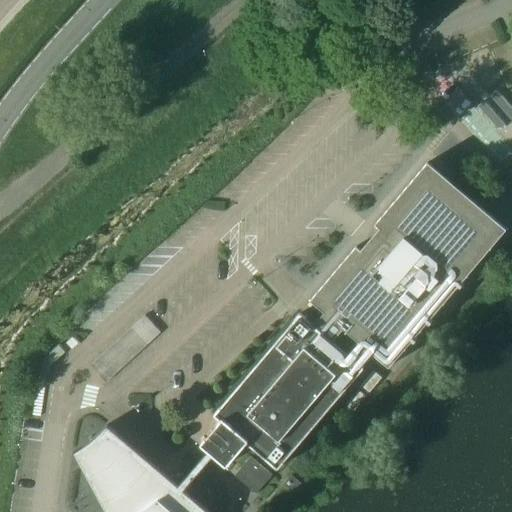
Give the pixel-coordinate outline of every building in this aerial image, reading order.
[(474,95),(461,81),(456,86),(447,76),(434,88),(456,112),(474,95)] [(389,367),(506,229),(428,162),(376,224),(380,228),(361,250),(357,246),(311,301),(324,312),(314,324),(334,340),(344,328),(389,367)] [(201,444),(202,445),(225,465),(228,466),(247,443),(277,468),(279,468),(364,368),(364,366),(334,340),(314,324),(301,313),(300,313),(215,413),(215,416),(220,420),(201,444)] [(94,362),(109,378),(162,330),(147,314),(94,362)] [(374,370),(361,387),(369,393),(383,377),(374,370)] [(357,389),(345,404),(354,411),(366,397),(357,389)] [(81,447),(74,452),(106,511),(209,511),(107,425),(102,431),(95,437),(89,443),(81,447)] [(235,475),(257,494),(273,475),(251,457),(235,475)] [(301,483),(292,475),(284,484),(293,492),(301,483)]
